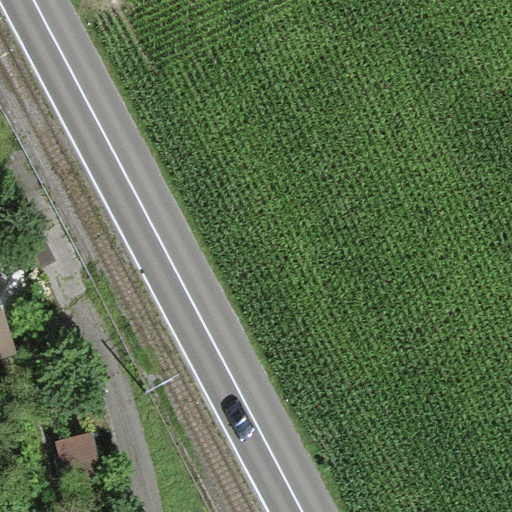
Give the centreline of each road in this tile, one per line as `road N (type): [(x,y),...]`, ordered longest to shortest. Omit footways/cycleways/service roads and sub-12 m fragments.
road 1 (primary): [(28,0),(296,511)]
road 2 (residential): [(132,511),(131,454),(53,265)]
